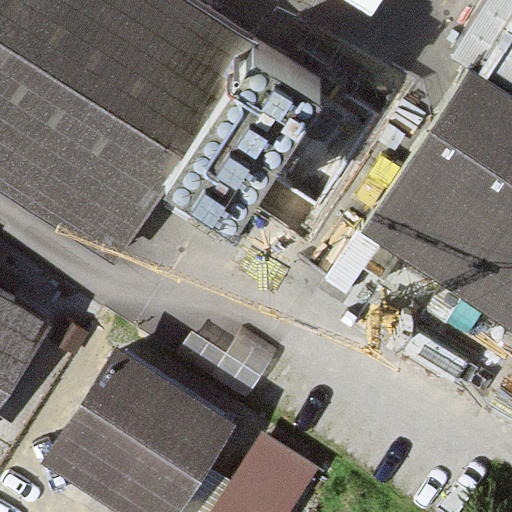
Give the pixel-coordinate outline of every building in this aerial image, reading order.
[(194,0),(0,0),(0,188),(113,261),(257,40),(194,0)] [(356,0),(378,14),(387,0),(356,0)] [(511,15),(375,231),(511,318),(511,15)] [(0,419),(68,310),(0,267),(0,419)] [(186,511),(249,414),(131,340),(59,455),(149,511),(186,511)]
